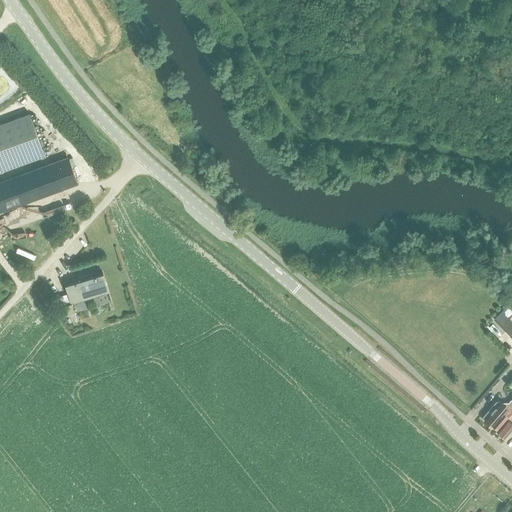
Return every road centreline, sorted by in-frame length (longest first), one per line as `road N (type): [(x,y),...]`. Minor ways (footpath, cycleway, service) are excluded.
road 1 (secondary): [(511,481),(139,155)]
road 2 (unclassified): [(139,155),(0,314)]
road 3 (secondary): [(139,155),(75,92),(11,0)]
